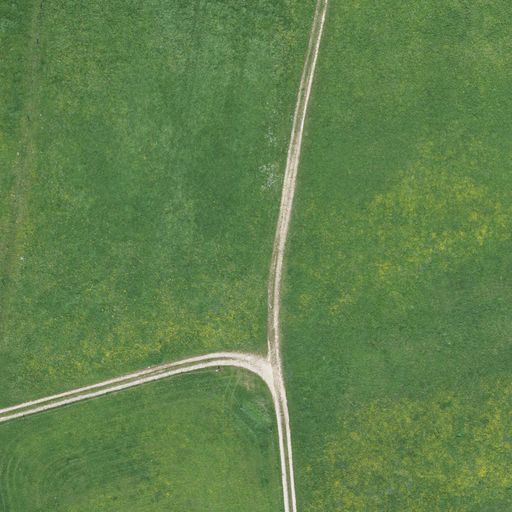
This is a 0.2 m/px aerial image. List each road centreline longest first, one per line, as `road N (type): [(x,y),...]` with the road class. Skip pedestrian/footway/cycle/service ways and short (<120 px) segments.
road 1 (track): [(290,511),(270,324),(273,262),(323,0)]
road 2 (track): [(277,381),(246,361),(213,357),(0,414)]
